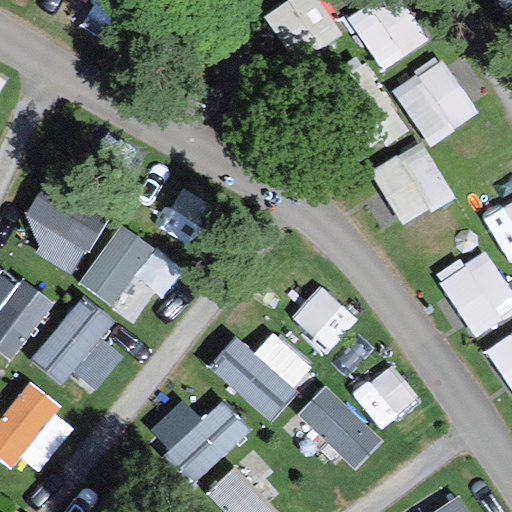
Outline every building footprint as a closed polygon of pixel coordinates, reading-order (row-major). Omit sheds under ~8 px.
[(321,0),(281,0),(269,8),(300,56),(341,30),(321,0)] [(408,0),(356,0),(346,8),(391,64),(433,30),(408,0)] [(431,143),(482,110),(445,53),(394,85),(431,143)] [(359,98),(380,141),(407,127),(386,84),(359,98)] [(373,164),(402,223),(457,196),(427,137),(373,164)] [(55,176),(20,222),(74,264),(110,218),(55,176)] [(478,334),(511,312),(511,283),(486,244),(439,275),(478,334)] [(159,332),(182,302),(110,247),(87,277),(159,332)] [(0,336),(23,349),(53,296),(0,266),(0,336)] [(39,347),(89,393),(127,351),(105,331),(113,322),(86,297),(39,347)] [(266,318),(220,370),(272,416),(318,364),(266,318)] [(511,328),(488,342),(511,383),(511,328)] [(0,417),(0,457),(15,468),(64,400),(31,376),(0,417)] [(356,468),(388,435),(328,379),(297,413),(356,468)] [(154,434),(201,478),(245,430),(197,387),(154,434)] [(228,511),(289,511),(244,462),(210,493),(228,511)] [(202,511),(154,463),(104,511),(202,511)] [(479,511),(464,489),(427,511),(479,511)]
